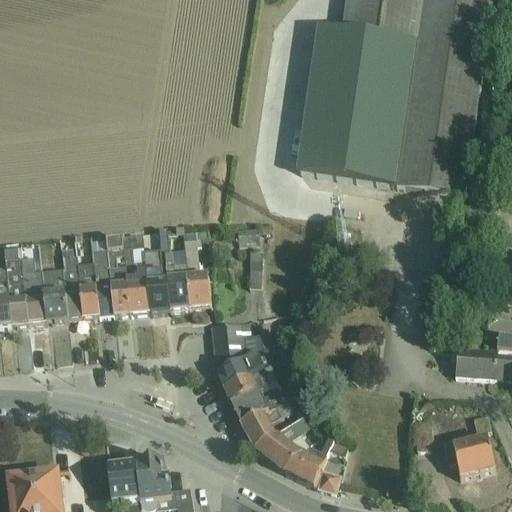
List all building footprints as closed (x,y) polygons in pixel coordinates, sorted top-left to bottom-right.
[(348,0),(323,178),(323,183),(401,194),(467,204),(496,0),(348,0)] [(497,83),(493,102),(505,104),(508,85),(497,83)] [(475,196),(465,242),(477,244),(489,247),(499,200),(475,196)] [(260,235),(262,242),(265,242),(266,242),(274,241),(273,232),(265,232),(260,232),(260,235)] [(167,263),(167,271),(172,322),(192,321),(184,241),(184,236),(184,234),(176,234),(177,236),(177,241),(169,242),(171,260),(166,261),(167,263)] [(262,242),(260,235),(239,236),(240,254),(261,253),(262,242)] [(184,241),(192,321),(213,319),(210,284),(202,285),(200,255),(204,255),(203,248),(210,248),(210,239),(184,241)] [(143,245),(151,324),(167,322),(163,271),(167,271),(167,263),(166,261),(171,260),(169,242),(160,242),(160,243),(143,245)] [(124,245),(126,265),(127,278),(132,326),(151,324),(143,245),(143,244),(124,245)] [(492,359),(500,360),(511,361),(511,244),(508,244),(498,308),(511,310),(511,345),(501,344),(499,354),(493,353),(492,359)] [(109,262),(116,327),(132,326),(127,278),(119,278),(118,272),(122,272),(121,265),(126,265),(124,245),(108,247),(109,262)] [(96,283),(101,329),(116,327),(109,262),(108,247),(93,248),(95,273),(96,283)] [(351,251),(336,254),(339,270),(354,266),(351,251)] [(23,255),(31,336),(49,334),(45,294),(38,296),(36,269),(42,269),(41,253),(23,255)] [(10,289),(15,337),(31,336),(23,255),(7,257),(9,277),(10,289)] [(65,279),(70,332),(85,330),(79,275),(78,257),(63,259),(65,279)] [(263,298),(264,272),(265,260),(264,259),(252,259),(251,269),(251,297),(263,298)] [(264,272),(263,298),(282,298),(283,291),(289,291),(291,276),(283,276),(283,274),(264,272)] [(79,275),(85,330),(101,329),(96,283),(95,273),(79,275)] [(0,332),(1,339),(15,337),(10,289),(9,277),(0,277),(0,332)] [(45,294),(49,334),(70,332),(65,279),(44,282),(45,294)] [(282,318),(280,325),(285,326),(299,330),(301,330),(305,312),(285,307),(282,318)] [(245,369),(246,368),(266,359),(261,344),(260,344),(245,351),(244,346),(253,345),(252,330),(213,335),(214,349),(214,352),(217,382),(245,369)] [(225,396),(224,397),(230,410),(231,410),(260,396),(279,388),(282,386),(286,373),(289,373),(290,357),(277,356),(276,372),(275,373),(272,374),(259,380),(253,383),(225,396)] [(500,360),(492,359),(460,357),(457,385),(493,389),(494,389),(511,390),(511,365),(500,364),(500,360)] [(245,369),(217,382),(224,397),(225,396),(253,383),(246,368),(245,369)] [(231,410),(230,410),(231,411),(241,432),(242,432),(290,409),(283,397),(265,407),(261,398),(260,396),(231,410)] [(242,432),(241,432),(255,456),(256,458),(263,454),(279,444),(271,431),(297,418),(292,408),(290,409),(242,432)] [(263,454),(256,458),(263,463),(286,481),(306,462),(311,454),(302,443),(312,437),(313,436),(305,427),(304,428),(279,444),(263,454)] [(433,440),(418,441),(419,460),(434,460),(433,440)] [(467,446),(445,451),(450,475),(458,473),(462,489),(497,480),(489,447),(468,452),(467,446)] [(306,462),(286,481),(315,495),(325,477),(330,466),(332,463),(336,454),(337,452),(320,448),(314,460),(312,459),(309,463),(306,462)] [(336,454),(332,463),(347,468),(350,457),(337,452),(336,454)] [(330,466),(325,477),(339,480),(343,471),(330,466)] [(138,470),(143,511),(194,511),(192,497),(174,499),(173,482),(169,482),(168,470),(167,470),(167,468),(138,470)] [(143,511),(138,470),(110,473),(114,511),(119,511),(130,511),(129,511),(143,511)] [(65,511),(62,477),(7,484),(10,507),(7,508),(7,511),(65,511)] [(326,479),(321,497),(326,498),(336,501),(337,497),(341,483),(326,479)]
